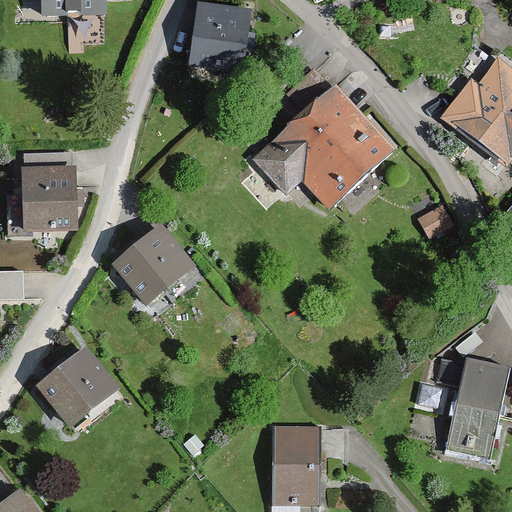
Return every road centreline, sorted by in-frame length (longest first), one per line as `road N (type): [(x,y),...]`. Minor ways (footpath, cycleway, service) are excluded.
road 1 (residential): [(177,0),(127,126),(105,221),(0,393)]
road 2 (residential): [(292,0),(398,107),(495,256)]
